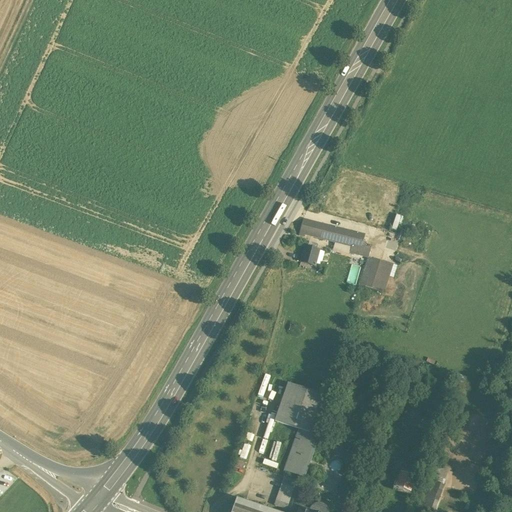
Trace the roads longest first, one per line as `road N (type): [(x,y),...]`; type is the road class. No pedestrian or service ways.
road 1 (primary): [(98,501),(171,409),(402,0)]
road 2 (primary): [(385,0),(98,501)]
